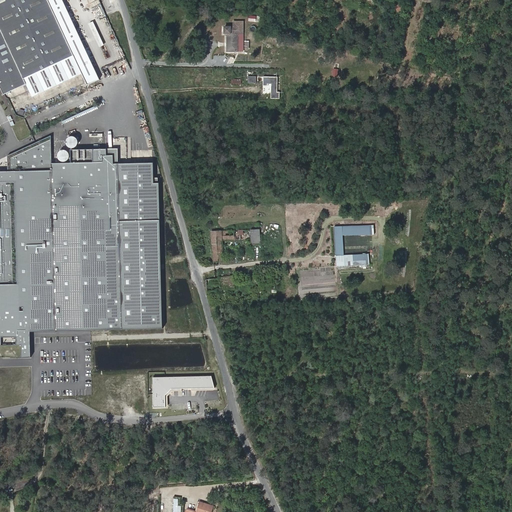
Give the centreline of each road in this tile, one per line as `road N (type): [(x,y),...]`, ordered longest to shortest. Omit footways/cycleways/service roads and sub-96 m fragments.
road 1 (unclassified): [(277,511),(242,436),(120,0)]
road 2 (unknown): [(198,276),(158,297),(84,408)]
